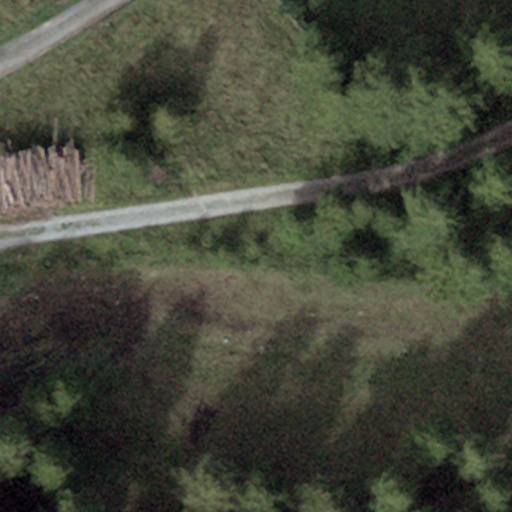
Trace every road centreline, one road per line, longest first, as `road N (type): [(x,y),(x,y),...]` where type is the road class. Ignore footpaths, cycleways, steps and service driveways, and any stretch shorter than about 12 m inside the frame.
road 1 (track): [(0,244),(384,172),(511,137)]
road 2 (track): [(110,0),(0,63)]
